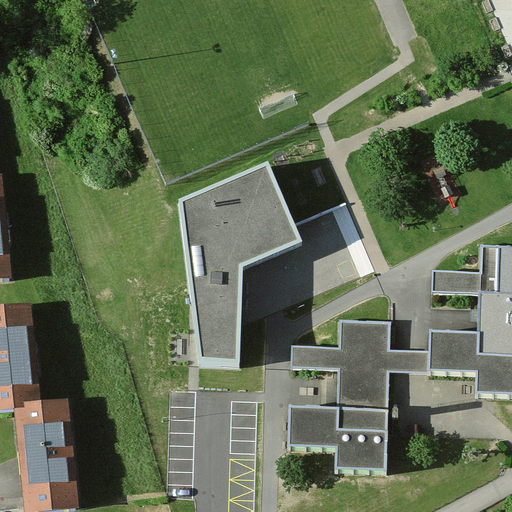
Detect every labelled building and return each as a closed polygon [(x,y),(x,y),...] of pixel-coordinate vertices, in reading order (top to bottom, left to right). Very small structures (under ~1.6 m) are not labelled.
[(175,207),(191,369),(237,365),(243,272),(301,252),(270,174),(175,207)] [(0,180),(0,288),(14,287),(8,180),(0,180)] [(329,216),(334,227),(352,220),(344,200),(300,217),(304,226),(329,216)] [(511,248),(489,247),(488,274),(433,272),(432,294),(479,296),(478,338),(423,336),(422,352),(397,351),(398,325),(340,323),(339,351),(293,349),(292,371),(338,373),(336,413),(284,412),(283,453),(332,455),(331,476),(391,478),(395,372),(474,375),(473,399),(511,399),(511,248)] [(43,406),(38,317),(0,319),(0,420),(17,419),(21,511),(80,511),(75,404),(43,406)]
